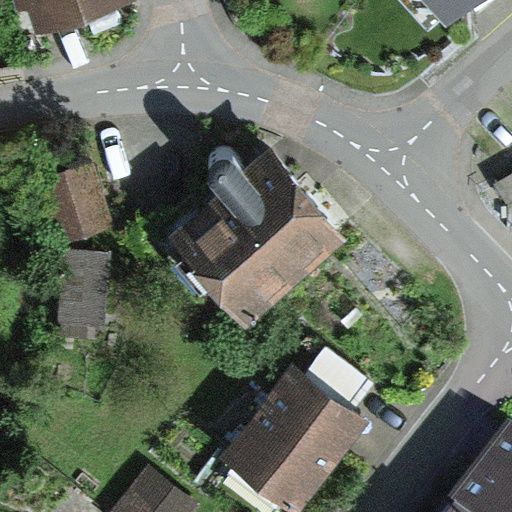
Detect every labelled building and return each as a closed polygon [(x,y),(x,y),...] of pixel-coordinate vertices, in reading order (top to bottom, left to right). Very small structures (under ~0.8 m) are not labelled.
[(30,0),(36,20),(101,0),(30,0)] [(475,0),(426,0),(450,26),(475,0)] [(194,292),(223,327),(347,224),(312,181),(270,132),(246,152),(235,140),(225,137),(214,141),(209,152),(210,162),(219,173),(169,214),(218,272),(194,292)] [(55,238),(114,218),(93,156),(34,176),(55,238)] [(65,267),(54,267),(51,334),(97,337),(98,326),(105,326),(106,313),(117,314),(120,262),(108,262),(109,247),(66,245),(65,267)] [(228,455),(302,510),(371,417),(356,405),(373,383),(325,347),(309,369),(299,362),(228,455)] [(511,511),(511,438),(455,511),(511,511)] [(108,511),(182,511),(195,495),(149,459),(108,511)]
